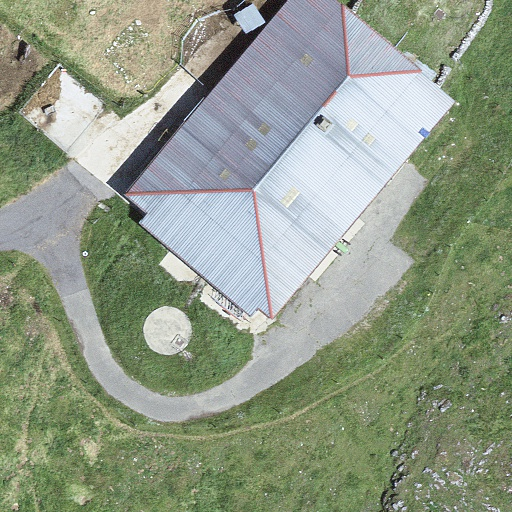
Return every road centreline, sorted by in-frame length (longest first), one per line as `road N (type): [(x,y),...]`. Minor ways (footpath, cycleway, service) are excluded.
road 1 (track): [(48,208),(109,380),(157,408),(190,410),(242,391),(274,363),(412,191)]
road 2 (track): [(274,0),(131,140),(48,208),(0,232)]
